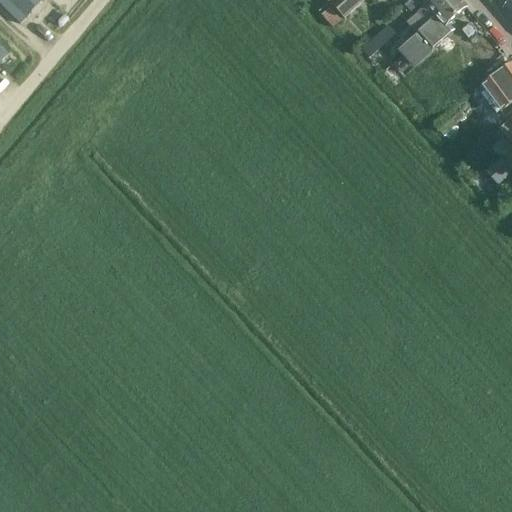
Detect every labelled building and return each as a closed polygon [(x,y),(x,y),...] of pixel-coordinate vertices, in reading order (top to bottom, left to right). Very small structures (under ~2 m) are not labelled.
[(44,0),(0,0),(0,6),(20,26),(44,0)] [(363,0),(340,0),(331,8),(344,22),(365,2),(363,0)] [(418,36),(398,54),(415,73),(436,54),(433,51),(443,42),(454,32),(449,26),(467,10),(458,0),(448,0),(442,6),(445,10),(417,35),(418,36)] [(416,0),(406,9),(411,16),(424,5),(427,9),(408,26),(416,36),(417,35),(445,10),(442,6),(448,0),(416,0)] [(511,4),(503,12),(511,22),(511,4)] [(329,10),(322,16),(334,29),(341,23),(329,10)] [(397,36),(388,27),(361,52),(377,70),(388,60),(387,51),(384,49),(397,36)] [(511,66),(497,77),(482,89),(505,120),(511,115),(511,66)] [(451,111),(434,127),(443,137),(460,121),(451,111)] [(511,167),(504,159),(486,176),(497,188),(511,174),(511,167)]
